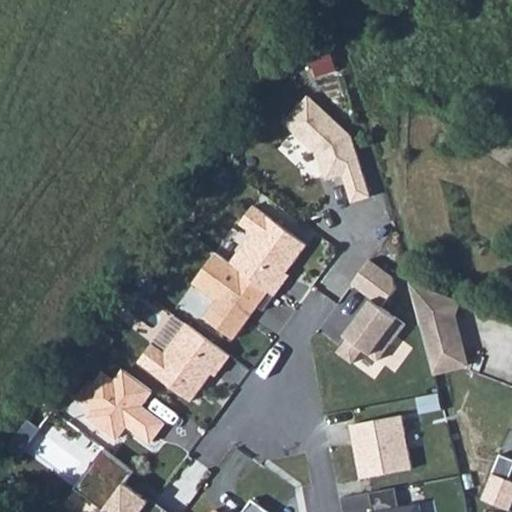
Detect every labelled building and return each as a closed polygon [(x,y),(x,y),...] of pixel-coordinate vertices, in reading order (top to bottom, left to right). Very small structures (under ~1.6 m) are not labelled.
[(326,43),(307,50),(317,76),(336,68),(326,43)] [(310,99),(287,124),(320,154),(328,180),(344,175),(353,201),(370,196),(351,138),(310,99)] [(252,232),(231,260),(277,294),(292,274),(288,270),(309,243),(255,203),(240,224),(252,232)] [(217,251),(193,284),(216,302),(205,317),(234,339),(248,321),(245,318),(255,304),(265,311),(277,294),(231,260),(217,251)] [(343,337),(333,350),(354,365),(365,351),(379,361),(407,323),(383,305),(396,288),(393,277),(368,258),(349,283),(368,297),(340,334),(343,337)] [(463,300),(409,281),(435,374),(469,366),(456,314),(463,300)] [(153,344),(140,362),(192,400),(211,373),(216,377),(231,356),(188,324),(166,354),(153,344)] [(103,369),(81,400),(92,408),(85,419),(116,441),(126,427),(151,445),(168,421),(143,403),(152,390),(121,368),(115,377),(103,369)] [(403,415),(351,425),(362,479),(413,469),(403,415)] [(104,447),(76,486),(106,507),(103,511),(166,511),(167,511),(129,483),(137,471),(104,447)] [(483,456),(462,461),(470,490),(490,484),(483,456)] [(271,511),(251,497),(240,511),(222,511),(219,510),(217,511),(271,511)]
